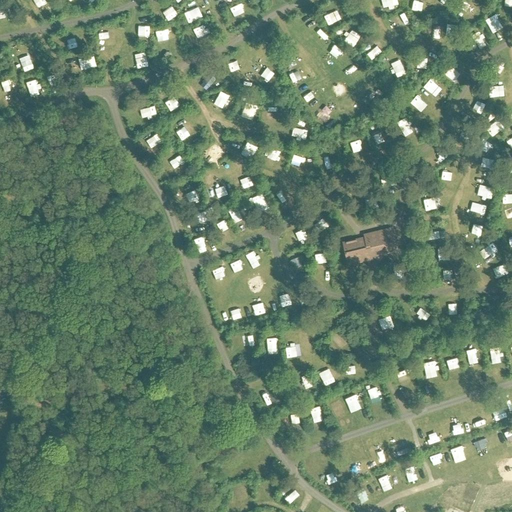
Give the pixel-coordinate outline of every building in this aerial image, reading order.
[(170,1),(161,6),(168,20),(177,15),(170,1)] [(357,46),(364,34),(354,28),(347,41),(357,46)] [(135,58),(138,68),(148,64),(145,54),(135,58)] [(420,58),(424,66),(433,62),(429,54),(420,58)] [(81,58),(84,69),(98,66),(95,55),(81,58)] [(403,62),(394,65),(397,75),(406,72),(403,62)] [(454,77),(459,69),(450,64),(446,73),(454,77)] [(498,80),(504,71),(494,65),(488,74),(498,80)] [(424,85),(436,96),(443,88),(431,77),(424,85)] [(224,88),(213,98),(219,106),(231,96),(224,88)] [(257,118),(259,109),(246,105),(244,114),(257,118)] [(294,154),(291,166),(306,170),(309,159),(294,154)] [(214,183),(218,197),(226,194),(222,181),(214,183)] [(491,198),(493,186),(483,184),(480,196),(491,198)] [(316,217),(321,229),(329,226),(324,214),(316,217)] [(364,234),(365,237),(343,242),(349,265),(373,259),(373,257),(399,251),(393,227),(364,234)] [(0,378),(0,397),(11,392),(3,377),(0,378)]
